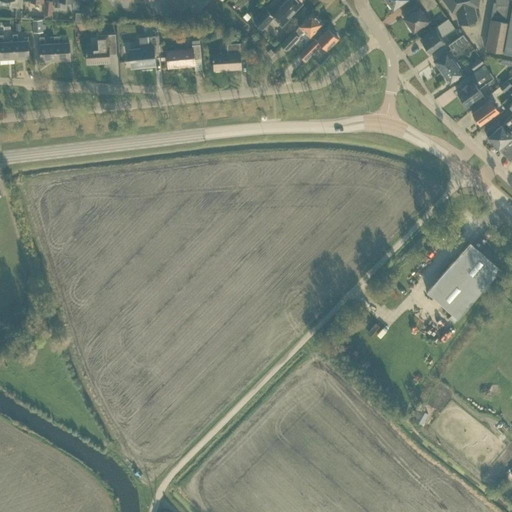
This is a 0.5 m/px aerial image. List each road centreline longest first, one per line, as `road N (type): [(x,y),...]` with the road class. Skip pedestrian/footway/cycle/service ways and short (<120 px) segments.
road 1 (unclassified): [(151,511),(174,469),(466,170)]
road 2 (primary): [(385,123),(264,127),(0,157)]
road 3 (residential): [(174,100),(311,85),(382,37)]
road 4 (residential): [(0,81),(151,90),(174,100)]
road 5 (residential): [(0,118),(174,100)]
